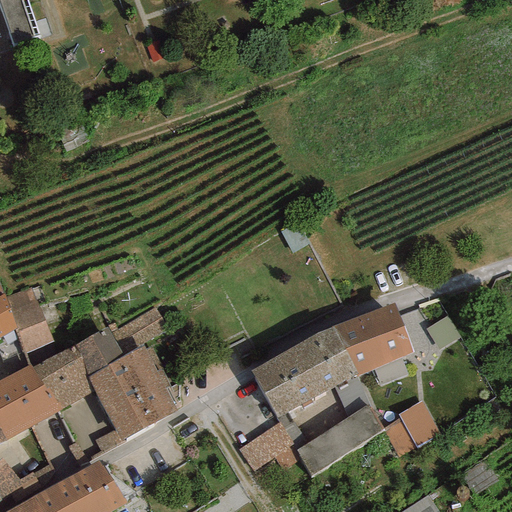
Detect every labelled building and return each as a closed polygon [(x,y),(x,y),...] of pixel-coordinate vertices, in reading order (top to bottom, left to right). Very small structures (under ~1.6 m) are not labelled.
[(0,356),(2,361),(24,351),(16,329),(5,297),(4,294),(3,295),(0,287),(0,356)] [(31,289),(5,297),(16,329),(24,351),(25,354),(53,342),(31,289)] [(413,353),(394,303),(332,327),(357,375),(413,353)] [(154,308),(110,333),(123,356),(142,344),(168,330),(154,308)] [(32,367),(61,410),(94,391),(87,378),(123,356),(110,333),(107,327),(72,347),(32,367)] [(276,418),(357,375),(332,327),(316,334),(251,370),(276,418)] [(125,439),(179,409),(151,348),(146,349),(142,344),(123,356),(87,378),(94,391),(115,430),(93,441),(100,452),(90,457),(91,460),(126,442),(125,439)] [(32,367),(0,381),(0,430),(5,441),(61,410),(32,367)] [(422,401),(398,414),(400,418),(416,448),(440,434),(422,401)] [(369,408),(367,405),(295,451),(310,476),(383,429),(370,407),(369,408)] [(398,458),(416,448),(400,418),(383,429),(398,458)] [(254,472),(293,444),(280,423),(239,450),(254,472)] [(0,500),(1,501),(22,490),(18,480),(1,459),(0,459),(0,500)] [(56,484),(71,511),(110,511),(127,503),(98,460),(56,484)] [(42,511),(71,511),(56,484),(34,497),(42,511)] [(438,511),(427,495),(401,511),(438,511)] [(42,511),(34,497),(5,511),(42,511)]
